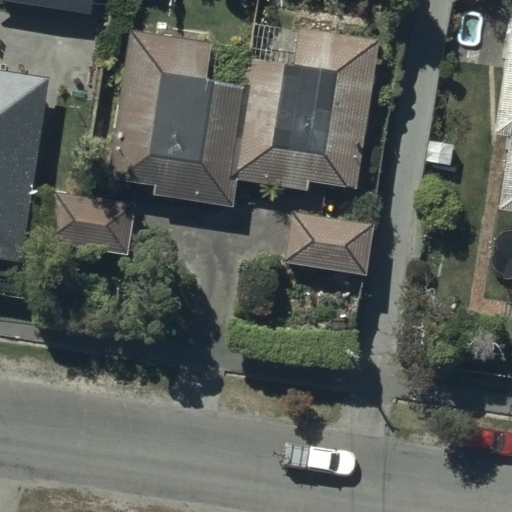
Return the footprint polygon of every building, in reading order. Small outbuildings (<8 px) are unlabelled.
[(94,0),(0,0),(93,14),(94,0)] [(256,32),(251,58),(234,184),(306,194),(308,179),(352,186),(372,49),(256,32)] [(234,184),(251,58),(138,43),(120,177),(161,182),(159,198),(231,208),(234,184)] [(0,73),(0,245),(9,247),(38,80),(0,73)] [(511,79),(503,139),(511,137),(511,155),(503,212),(511,213),(511,79)] [(135,211),(82,204),(55,200),(47,255),(126,267),(135,211)] [(368,233),(298,222),(291,265),(361,276),(368,233)]
